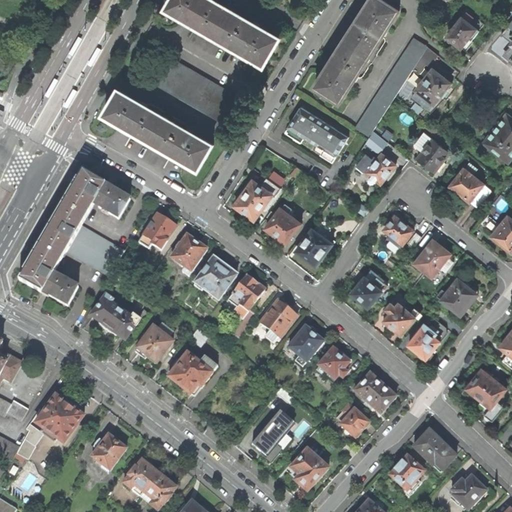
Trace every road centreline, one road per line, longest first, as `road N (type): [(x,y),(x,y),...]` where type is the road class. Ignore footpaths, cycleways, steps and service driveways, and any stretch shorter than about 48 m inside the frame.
road 1 (tertiary): [(264,511),(76,362),(0,316)]
road 2 (residential): [(203,213),(339,0)]
road 3 (secondary): [(90,0),(0,161)]
road 4 (unknown): [(134,18),(273,104)]
road 5 (residential): [(63,129),(203,213)]
road 6 (residential): [(324,511),(429,396)]
road 7 (secondary): [(63,129),(137,0)]
road 8 (residential): [(318,301),(429,396)]
road 9 (residential): [(203,213),(318,301)]
road 10 (residential): [(413,188),(433,215),(511,276)]
road 11 (unknown): [(400,0),(406,30),(353,117)]
road 12 (residential): [(429,396),(511,293)]
road 13 (unknown): [(255,132),(326,173),(354,143)]
